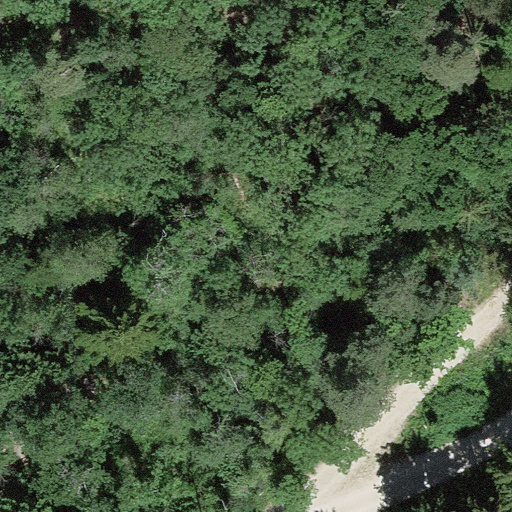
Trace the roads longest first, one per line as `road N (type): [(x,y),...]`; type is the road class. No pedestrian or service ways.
road 1 (track): [(511,315),(319,511)]
road 2 (track): [(318,511),(511,402)]
